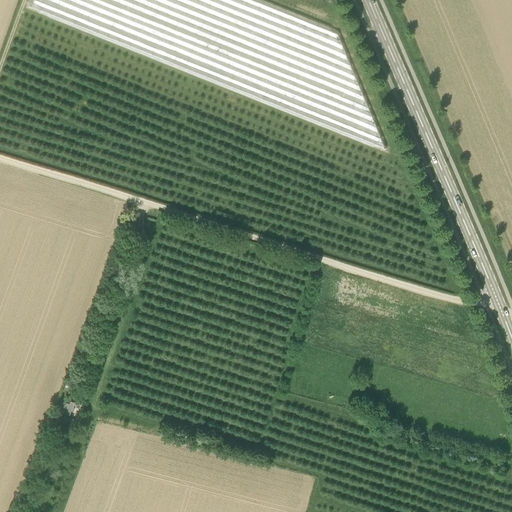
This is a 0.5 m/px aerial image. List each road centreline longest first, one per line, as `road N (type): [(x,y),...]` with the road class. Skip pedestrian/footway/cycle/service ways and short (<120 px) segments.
road 1 (secondary): [(511,344),(366,0)]
road 2 (track): [(498,309),(150,206)]
road 3 (unclassified): [(150,206),(0,159)]
